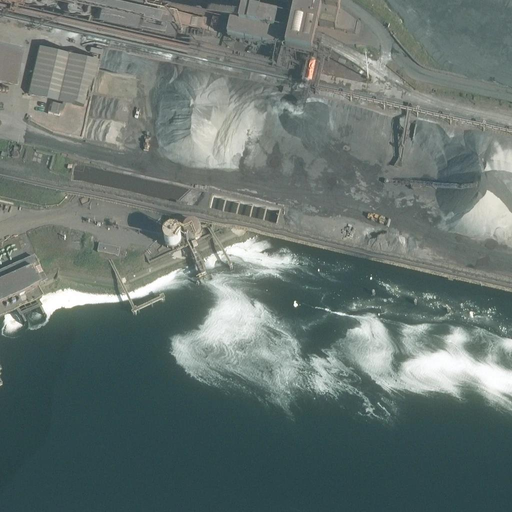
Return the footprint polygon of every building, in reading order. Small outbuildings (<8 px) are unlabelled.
[(0,0),(11,2),(12,2),(35,7),(35,4),(43,6),(43,9),(44,9),(46,9),(79,17),(81,5),(87,7),(84,18),(91,20),(93,20),(123,27),(124,27),(130,28),(132,29),(137,30),(165,36),(167,36),(167,35),(169,27),(169,25),(170,22),(173,9),(159,6),(161,1),(155,0),(0,0)] [(358,22),(327,0),(324,0),(319,26),(355,34),(358,22)] [(239,25),(231,23),(228,37),(280,49),(283,35),(274,33),(278,19),(242,11),(239,25)] [(190,16),(184,14),(182,25),(188,26),(190,16)] [(196,28),(216,33),(219,22),(198,17),(196,28)] [(36,45),(25,93),(29,94),(64,102),(83,107),(85,99),(85,97),(89,79),(90,77),(93,63),(94,60),(94,59),(75,54),(40,46),(36,45)] [(198,224),(184,228),(188,243),(202,239),(198,224)] [(119,249),(99,245),(98,252),(118,256),(119,249)] [(33,257),(0,271),(0,303),(45,283),(33,257)]
